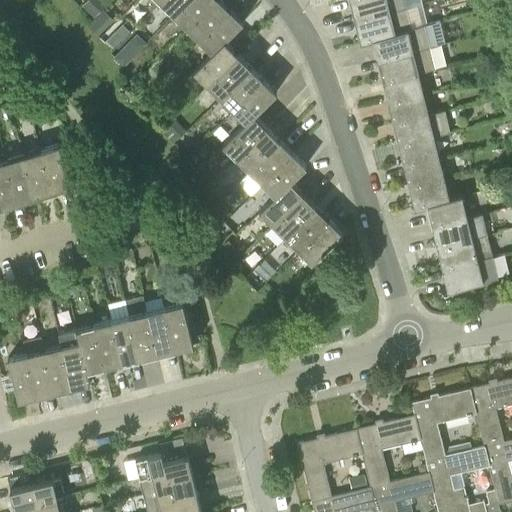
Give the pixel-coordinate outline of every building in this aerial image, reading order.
[(98,0),(86,0),(81,5),(94,17),(104,6),(98,0)] [(161,0),(160,1),(173,14),(186,0),(161,0)] [(186,0),(173,14),(186,26),(212,0),(186,0)] [(220,0),(212,0),(186,26),(199,39),(229,9),(220,0)] [(404,0),(349,0),(355,20),(406,8),(404,0)] [(406,8),(355,20),(360,42),(372,39),(411,29),(406,8)] [(229,9),(199,39),(211,51),(213,52),(225,40),(242,22),(229,9)] [(98,35),(99,35),(103,30),(92,20),(87,25),(98,35)] [(425,26),(411,29),(372,39),(377,59),(430,46),(425,26)] [(113,46),(121,38),(114,31),(108,37),(106,40),(113,47),(113,46)] [(213,52),(211,51),(193,70),(207,83),(238,52),(225,40),(213,52)] [(430,46),(377,59),(382,81),(417,72),(435,67),(430,46)] [(238,52),(207,83),(220,96),(250,65),(238,52)] [(118,53),(114,56),(123,65),(130,58),(129,58),(124,53),(118,53)] [(250,65),(220,96),(233,109),(264,78),(250,65)] [(417,72),(382,81),(387,101),(422,93),(417,72)] [(233,109),(245,121),(246,122),(254,113),(276,90),(264,78),(233,109)] [(422,93),(387,101),(393,122),(428,114),(422,93)] [(142,112),(148,106),(142,99),(135,104),(142,112)] [(445,110),(428,114),(393,122),(398,143),(433,135),(450,131),(445,110)] [(246,122),(245,121),(222,144),(236,158),(267,126),(254,113),(246,122)] [(174,142),(182,133),(170,121),(161,130),(174,142)] [(267,126),(236,158),(249,171),(279,139),(267,126)] [(433,135),(398,143),(403,165),(438,156),(433,135)] [(279,139),(249,171),(261,183),(292,151),(279,139)] [(59,142),(41,147),(54,190),(72,184),(59,142)] [(54,190),(41,147),(24,153),(37,195),(54,190)] [(292,151),(261,183),(273,194),(289,178),(290,179),(305,164),(292,151)] [(37,195),(24,153),(7,158),(20,201),(37,195)] [(438,156),(403,165),(408,186),(443,177),(438,156)] [(20,201),(7,158),(0,160),(0,196),(3,206),(20,201)] [(443,177),(408,186),(414,207),(426,205),(449,199),(448,198),(443,177)] [(289,178),(273,194),(258,209),(272,223),(303,192),(290,179),(289,178)] [(303,192),(272,223),(285,236),(316,204),(303,192)] [(449,199),(426,205),(431,226),(467,217),(461,195),(448,198),(449,199)] [(316,204),(285,236),(298,249),(329,218),(316,204)] [(482,214),(467,217),(431,226),(437,247),(487,234),(482,214)] [(329,218),(298,249),(312,262),(343,231),(329,218)] [(487,234),(437,247),(442,268),(492,255),(487,234)] [(236,248),(227,240),(221,246),(230,254),(236,248)] [(492,255),(442,268),(447,289),(497,277),(492,255)] [(68,289),(70,296),(70,297),(80,295),(78,286),(78,285),(68,288),(68,289)] [(183,300),(164,305),(175,348),(194,343),(183,300)] [(175,348),(164,305),(147,309),(158,352),(175,348)] [(158,352),(147,309),(129,314),(140,356),(158,352)] [(140,356),(129,314),(112,318),(123,361),(140,356)] [(123,361),(112,318),(95,322),(106,365),(123,361)] [(106,365),(95,322),(76,327),(79,339),(87,370),(106,365)] [(62,343),(73,386),(90,381),(87,370),(79,339),(76,327),(59,331),(62,343)] [(73,386),(62,343),(44,347),(54,390),(73,386)] [(54,390),(44,347),(27,352),(37,395),(54,390)] [(37,395),(27,352),(8,356),(19,399),(37,395)] [(511,375),(470,386),(476,412),(484,444),(485,444),(504,439),(496,407),(511,402),(511,375)] [(411,401),(414,412),(420,438),(425,459),(446,454),(438,422),(476,412),(470,386),(411,401)] [(356,427),(362,452),(361,452),(366,472),(369,485),(370,485),(390,479),(382,447),(420,438),(414,412),(356,427)] [(362,452),(356,427),(297,441),(312,500),(331,494),(323,462),(361,452),(362,452)] [(511,437),(504,439),(485,444),(490,464),(488,464),(495,488),(497,499),(508,497),(508,500),(511,499),(511,472),(509,459),(511,458),(511,437)] [(448,446),(450,453),(471,447),(470,440),(448,446)] [(446,454),(425,459),(428,470),(433,491),(438,511),(446,511),(449,511),(461,511),(469,510),(469,511),(486,511),(483,499),(469,503),(464,485),(454,487),(451,474),(488,464),(490,464),(485,444),(484,444),(471,447),(450,453),(446,454)] [(140,477),(165,470),(167,479),(192,473),(187,454),(163,460),(161,452),(135,458),(140,477)] [(169,488),(171,496),(196,490),(192,473),(167,479),(165,470),(140,477),(144,494),(169,488)] [(390,479),(370,485),(375,505),(374,505),(375,511),(409,511),(406,511),(398,511),(395,500),(433,491),(428,470),(390,479)] [(369,485),(366,472),(360,474),(363,486),(369,485)] [(19,475),(21,483),(30,481),(29,473),(19,475)] [(10,489),(15,507),(58,496),(53,478),(10,489)] [(331,494),(312,500),(315,511),(346,511),(374,505),(375,505),(370,485),(369,485),(363,486),(331,494)] [(174,511),(182,511),(201,507),(196,490),(171,496),(169,488),(144,494),(149,511),(173,505),(174,511)] [(495,488),(486,490),(489,502),(497,499),(495,488)] [(61,511),(58,496),(15,507),(15,511),(61,511)]
